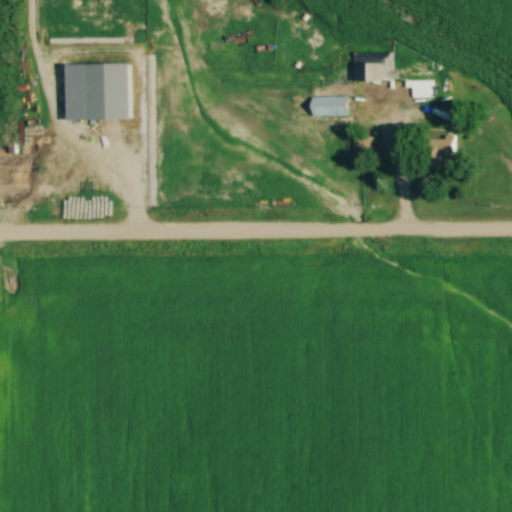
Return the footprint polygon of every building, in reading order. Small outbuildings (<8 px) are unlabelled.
[(397,68),(391,68),(392,52),(352,51),(352,80),(397,81),(397,68)] [(87,119),(129,119),(129,63),(87,63),(87,119)] [(311,115),(346,115),(346,96),(311,96),(311,115)] [(454,151),(453,135),(427,136),(428,167),(445,166),(444,152),(454,151)] [(354,150),(371,150),(371,136),(354,136),(354,150)]
